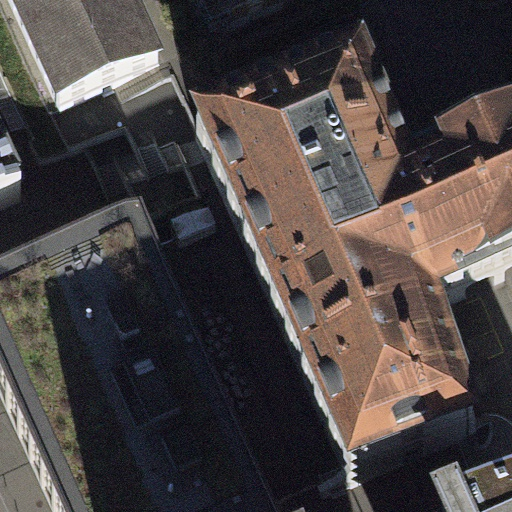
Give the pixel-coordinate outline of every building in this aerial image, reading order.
[(128,0),(6,0),(58,112),(159,65),(128,0)] [(211,0),(225,32),(310,0),(211,0)] [(362,65),(196,138),(351,489),(476,434),(437,312),(484,291),(511,278),(511,132),(477,148),(431,168),(411,177),(362,65)] [(0,199),(15,193),(0,158),(0,199)] [(273,511),(143,225),(0,289),(0,393),(53,511),(273,511)]
